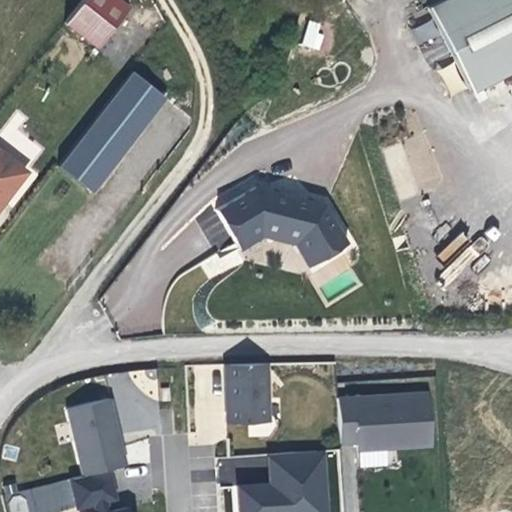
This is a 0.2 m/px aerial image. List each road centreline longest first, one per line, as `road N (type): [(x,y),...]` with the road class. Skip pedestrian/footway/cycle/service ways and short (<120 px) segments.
road 1 (unclassified): [(511,367),(465,344),(347,340),(29,369)]
road 2 (unclassified): [(29,369),(179,169)]
road 3 (track): [(179,169),(207,126),(207,67),(169,0)]
